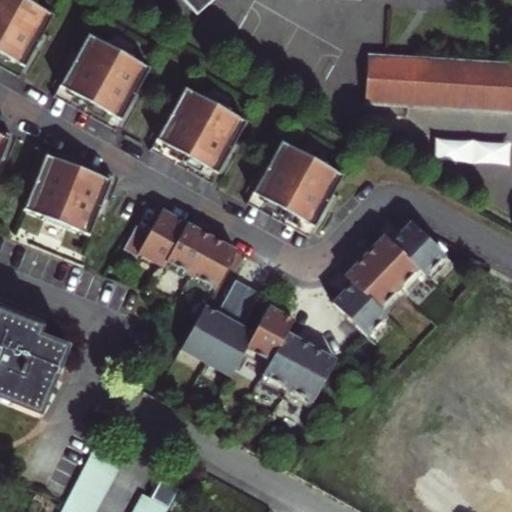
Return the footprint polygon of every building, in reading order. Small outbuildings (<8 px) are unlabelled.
[(0,0),(0,55),(11,61),(8,66),(21,73),(29,59),(37,45),(44,31),(52,17),(34,8),(36,5),(25,0),(0,0)] [(63,80),(56,93),(69,100),(72,95),(90,105),(107,114),(105,119),(118,126),(123,117),(132,99),(141,84),(148,70),(131,61),(132,59),(106,44),(105,46),(87,37),(78,53),(63,80)] [(511,63),(372,51),(368,97),(511,111),(511,63)] [(0,55),(0,68),(18,79),(21,73),(8,66),(11,61),(0,55)] [(162,131),(153,146),(166,153),(169,148),(186,158),(204,168),(201,173),(214,180),(221,168),(228,155),(237,139),(245,124),(228,114),(229,112),(203,98),(202,100),(184,90),(175,107),(162,131)] [(56,93),(53,98),(84,115),(90,105),(72,95),(69,100),(56,93)] [(90,105),(84,115),(115,132),(118,126),(105,119),(107,114),(90,105)] [(0,159),(3,151),(10,135),(0,130),(0,159)] [(511,142),(439,139),(438,164),(511,167),(511,142)] [(257,185),(250,199),(263,206),(265,201),(283,211),(301,221),(298,226),(311,233),(316,223),(326,206),(333,193),(342,177),(324,167),(325,165),(299,151),(298,153),(280,143),(269,165),(257,185)] [(153,146),(150,151),(181,168),(186,158),(169,148),(166,153),(153,146)] [(89,164),(81,160),(80,160),(70,157),(60,156),(46,150),(40,167),(34,182),(28,196),(22,212),(41,219),(40,221),(68,232),(69,230),(88,238),(96,216),(106,191),(112,176),(98,171),(89,164)] [(186,158),(181,168),(211,185),(214,180),(201,173),(204,168),(186,158)] [(250,199),(247,205),(277,222),(283,211),(265,201),(263,206),(250,199)] [(162,267),(165,262),(186,225),(174,218),(161,211),(149,233),(136,226),(122,250),(136,257),(138,254),(162,267)] [(283,211),(277,222),(308,239),(311,233),(298,226),(301,221),(283,211)] [(400,233),(390,243),(421,274),(429,281),(448,261),(409,223),(400,233)] [(198,232),(186,225),(165,262),(169,264),(184,272),(190,275),(210,238),(198,232)] [(390,243),(383,237),(372,247),(363,257),(402,294),(421,274),(390,243)] [(210,238),(190,275),(194,278),(209,286),(214,289),(235,252),(222,245),(210,238)] [(354,266),(344,277),(351,284),(383,314),(402,294),(363,257),(354,266)] [(169,264),(166,269),(182,276),(184,272),(169,264)] [(194,278),(192,282),(206,292),(209,286),(194,278)] [(205,364),(247,288),(234,281),(216,314),(211,311),(204,308),(180,350),(205,364)] [(383,314),(351,284),(339,296),(331,304),(365,337),(370,342),(390,321),(383,314)] [(259,295),(247,288),(205,364),(229,377),(241,355),(253,335),(247,331),(241,328),(259,295)] [(0,306),(0,315),(32,329),(35,321),(7,310),(0,306)] [(253,335),(241,355),(266,369),(285,334),(292,321),(280,314),(268,308),(253,335)] [(0,404),(3,398),(32,410),(58,348),(29,336),(32,329),(0,315),(0,404)] [(297,340),(285,334),(266,369),(259,381),(283,395),(310,347),(297,340)] [(310,347),(283,395),(308,409),(334,361),(322,355),(310,347)] [(32,410),(3,398),(0,404),(29,417),(32,410)] [(277,408),(272,417),(294,430),(299,421),(277,408)] [(105,444),(68,511),(100,511),(130,458),(105,444)] [(146,499),(138,511),(171,511),(182,493),(165,484),(154,503),(146,499)] [(511,511),(511,490),(508,487),(488,508),(492,511),(511,511)]
